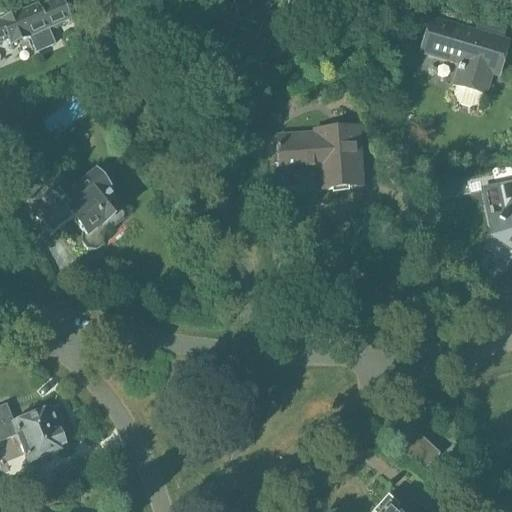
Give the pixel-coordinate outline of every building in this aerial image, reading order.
[(37,6),(0,21),(0,44),(8,41),(10,45),(30,37),(37,53),(54,46),(48,31),(70,21),(61,0),(57,0),(38,8),(37,6)] [(247,54),(269,6),(255,0),(237,0),(226,26),(215,21),(198,58),(234,73),(243,53),(247,54)] [(368,19),(345,17),(343,34),(366,37),(368,19)] [(455,85),(456,86),(453,96),(458,105),(470,109),(480,103),(483,93),(485,94),(491,73),(498,75),(507,43),(430,21),(421,53),(461,64),(455,85)] [(318,191),(361,189),(357,129),(314,131),(315,135),(277,138),(280,176),(317,173),(318,191)] [(37,217),(52,235),(72,219),(84,234),(83,243),(88,249),(96,250),(103,245),(104,236),(110,231),(107,228),(109,227),(114,228),(123,220),(124,215),(106,192),(109,190),(96,174),(78,188),(67,174),(59,180),(46,191),(44,188),(28,200),(40,214),(37,217)] [(511,205),(491,239),(511,252),(511,205)] [(63,446),(65,442),(62,435),(58,433),(49,410),(12,424),(5,407),(0,408),(0,442),(15,436),(27,466),(65,451),(63,446)] [(416,434),(400,452),(423,473),(439,455),(416,434)] [(395,511),(399,508),(386,497),(372,511),(395,511)]
